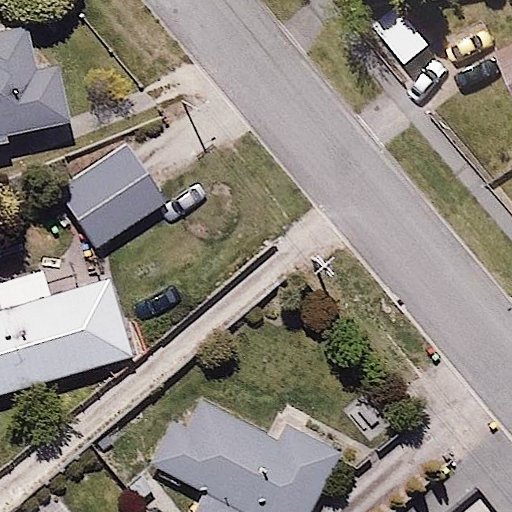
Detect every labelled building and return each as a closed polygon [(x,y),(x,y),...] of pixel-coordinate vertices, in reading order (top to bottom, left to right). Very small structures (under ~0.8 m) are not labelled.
[(0,151),(17,149),(14,135),(70,124),(59,62),(36,66),(29,28),(0,32),(0,151)] [(511,49),(501,54),(511,82),(511,49)] [(175,198),(130,135),(57,186),(101,249),(175,198)] [(0,394),(131,357),(108,283),(48,293),(41,269),(0,279),(0,394)] [(309,511),(336,453),(184,385),(150,463),(197,484),(184,511),(309,511)] [(70,511),(58,498),(42,511),(70,511)]
